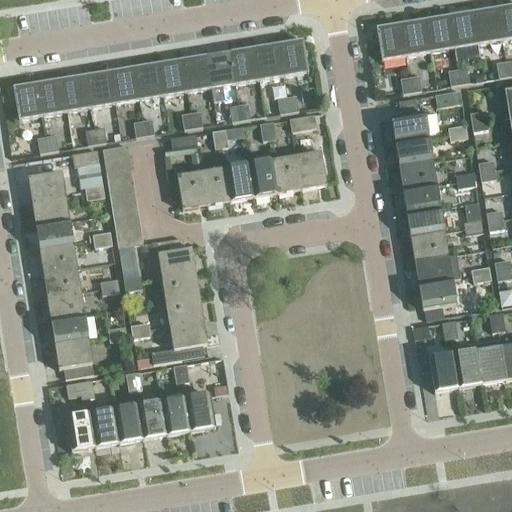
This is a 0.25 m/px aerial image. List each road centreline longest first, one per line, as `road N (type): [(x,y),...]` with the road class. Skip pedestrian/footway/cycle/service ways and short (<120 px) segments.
road 1 (residential): [(270,479),(231,252),(367,229)]
road 2 (residential): [(0,56),(328,0)]
road 3 (residential): [(367,229),(331,0)]
road 4 (residential): [(39,511),(4,282)]
road 5 (residential): [(405,455),(367,229)]
road 6 (residential): [(64,511),(270,479)]
road 7 (residential): [(270,479),(405,455)]
